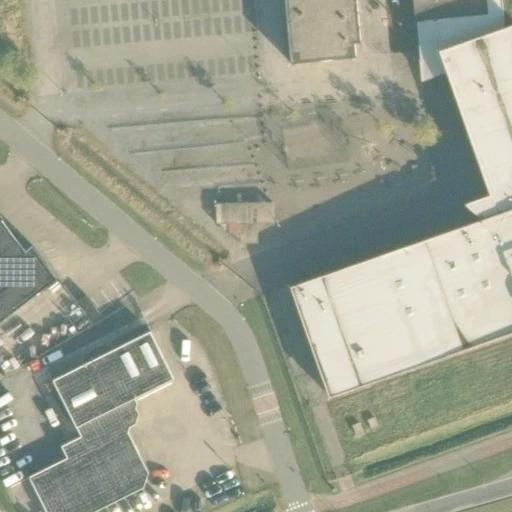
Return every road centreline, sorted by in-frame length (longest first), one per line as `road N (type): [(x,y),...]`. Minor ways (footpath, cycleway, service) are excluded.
road 1 (unclassified): [(205,297),(13,140)]
road 2 (unclassified): [(300,511),(243,346),(205,297)]
